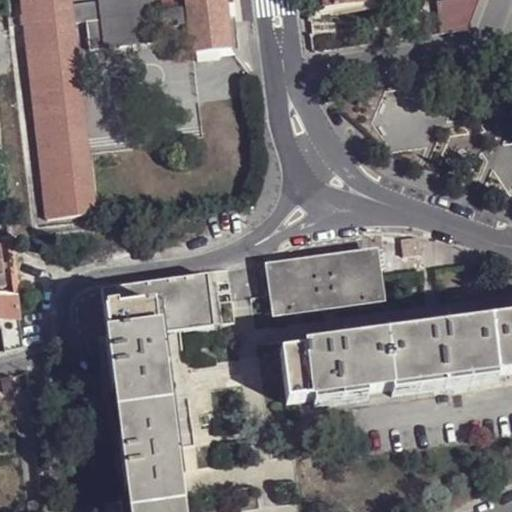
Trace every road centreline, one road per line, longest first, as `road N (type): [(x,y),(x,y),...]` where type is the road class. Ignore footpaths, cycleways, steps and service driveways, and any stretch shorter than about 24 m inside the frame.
road 1 (residential): [(321,169),(302,206),(242,253),(78,283),(53,345),(0,368)]
road 2 (residential): [(496,0),(472,48),(283,78)]
road 3 (residential): [(321,169),(357,193),(511,247)]
